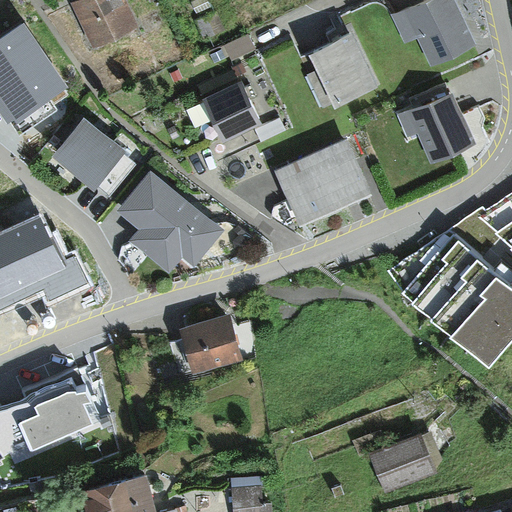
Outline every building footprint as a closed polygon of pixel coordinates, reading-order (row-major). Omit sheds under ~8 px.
[(70,0),(68,1),(87,43),(131,23),(120,0),(145,0),(147,3),(152,0),(70,0)] [(201,37),(217,29),(203,0),(193,0),(186,4),(201,37)] [(430,68),(476,46),(454,0),(424,0),(390,16),(404,46),(417,40),(430,68)] [(67,87),(23,22),(0,37),(0,111),(8,123),(12,121),(20,134),(56,109),(53,104),(67,94),(63,89),(67,87)] [(251,50),(244,34),(221,45),(228,61),(251,50)] [(309,54),(332,102),(369,84),(345,36),(309,54)] [(236,84),(204,99),(219,133),(252,119),(236,84)] [(432,164),(477,145),(454,91),(451,92),(447,84),(408,100),(413,110),(398,116),(407,137),(418,133),(432,164)] [(275,116),(253,127),(258,138),(280,127),(275,116)] [(125,152),(85,119),(54,156),(94,190),(99,185),(110,194),(136,164),(124,153),(125,152)] [(296,215),(360,191),(343,144),(279,169),(296,215)] [(224,230),(152,171),(119,211),(141,229),(131,241),(170,273),(182,258),(193,267),(224,230)] [(511,191),(487,208),(477,220),(493,233),(511,217),(511,191)] [(42,213),(0,232),(0,313),(44,292),(49,302),(88,284),(74,254),(64,258),(42,213)] [(511,217),(493,233),(508,245),(511,242),(511,217)] [(397,291),(416,302),(450,262),(443,256),(460,237),(450,225),(384,269),(397,291)] [(463,269),(478,252),(460,237),(443,256),(450,262),(416,302),(432,316),(468,273),(463,269)] [(483,289),(499,270),(478,252),(463,269),(468,273),(432,316),(452,333),(487,292),(483,289)] [(487,292),(452,333),(492,367),(511,343),(511,280),(499,270),(483,289),(487,292)] [(234,354),(223,317),(180,329),(190,366),(234,354)] [(100,428),(75,373),(0,407),(0,457),(13,452),(20,466),(100,428)] [(415,436),(370,453),(384,486),(428,469),(415,436)] [(145,511),(136,478),(80,493),(85,511),(145,511)] [(260,511),(258,487),(232,489),(234,511),(260,511)]
